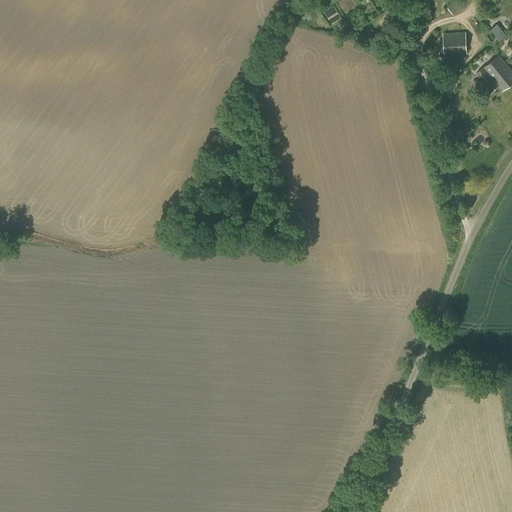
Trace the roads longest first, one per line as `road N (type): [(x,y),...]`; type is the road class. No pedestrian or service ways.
road 1 (unclassified): [(346,511),(475,223),(511,160)]
road 2 (unknown): [(471,233),(424,71),(426,47),(441,30),(464,23)]
